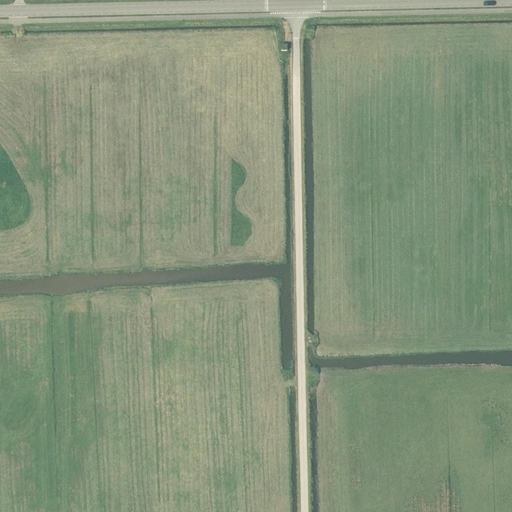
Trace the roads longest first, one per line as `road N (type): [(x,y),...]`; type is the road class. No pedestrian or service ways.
road 1 (unclassified): [(304,511),(295,5)]
road 2 (tertiary): [(295,5),(0,11)]
road 3 (tertiary): [(511,0),(295,5)]
